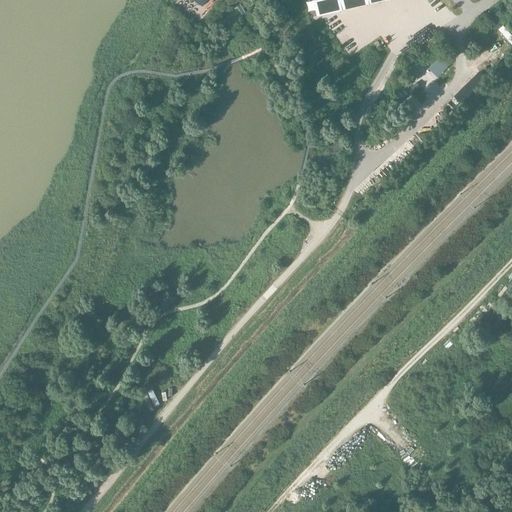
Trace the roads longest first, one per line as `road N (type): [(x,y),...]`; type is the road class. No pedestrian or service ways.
road 1 (track): [(84,511),(338,216),(366,158)]
road 2 (track): [(42,511),(149,326),(234,274),(283,219),(301,181)]
road 3 (track): [(224,511),(511,214)]
road 4 (track): [(272,511),(511,263)]
